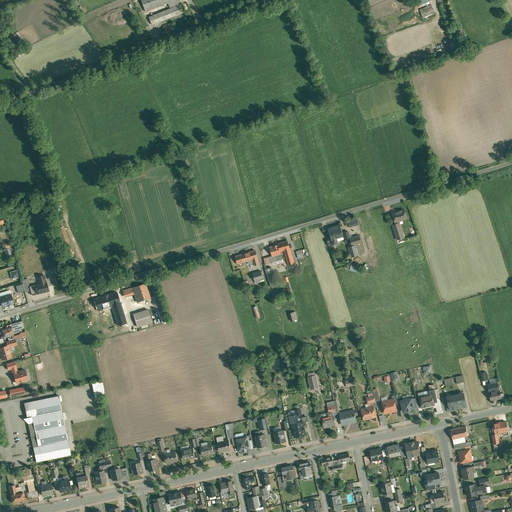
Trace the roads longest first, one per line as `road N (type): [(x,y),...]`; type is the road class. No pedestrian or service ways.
road 1 (unclassified): [(0,316),(511,160)]
road 2 (residential): [(205,25),(0,106)]
